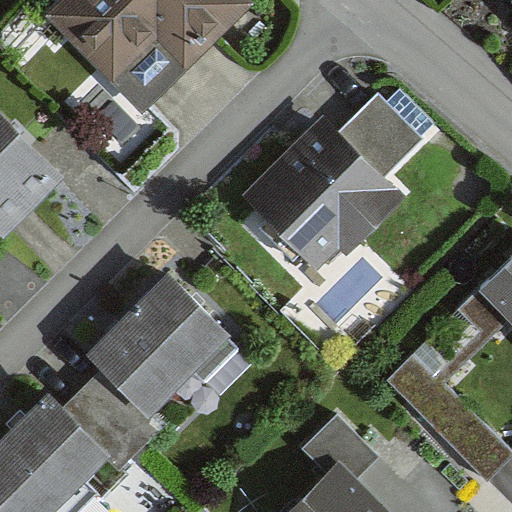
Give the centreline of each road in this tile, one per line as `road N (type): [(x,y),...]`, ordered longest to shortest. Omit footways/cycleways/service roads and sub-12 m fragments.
road 1 (residential): [(380,2),(0,373)]
road 2 (residential): [(511,113),(380,2)]
